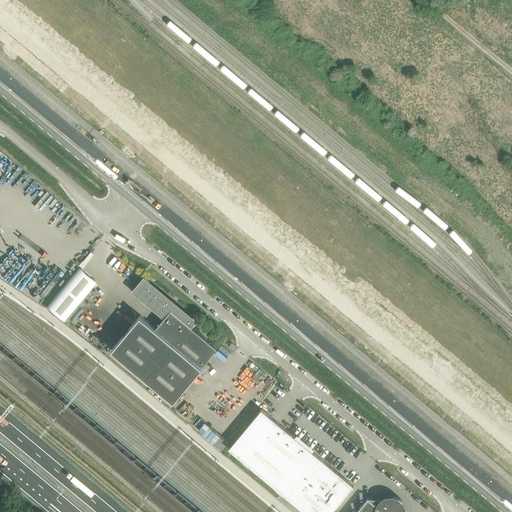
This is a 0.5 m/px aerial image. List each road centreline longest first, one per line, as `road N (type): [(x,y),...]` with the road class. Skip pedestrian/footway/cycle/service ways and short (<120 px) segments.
road 1 (unclassified): [(511,507),(0,77)]
road 2 (unclassified): [(0,92),(501,511)]
road 3 (motorway): [(107,511),(0,423)]
